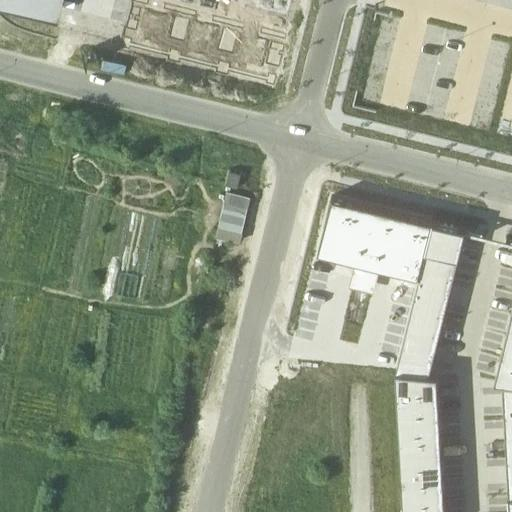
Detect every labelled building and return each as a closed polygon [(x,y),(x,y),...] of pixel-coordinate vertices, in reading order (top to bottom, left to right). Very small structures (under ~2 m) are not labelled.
[(141,0),(136,0),(125,45),(174,57),(185,11),(141,0)] [(185,11),(174,57),(222,69),(234,23),(185,11)] [(234,23),(222,69),(271,81),(282,35),(234,23)] [(237,187),(241,172),(229,169),(225,184),(237,187)] [(248,200),(223,194),(215,229),(239,234),(248,200)] [(331,194),(318,250),(418,275),(432,219),(331,194)] [(432,219),(425,248),(426,249),(426,248),(458,255),(457,256),(458,256),(465,227),(432,219)] [(426,249),(421,267),(453,275),(457,256),(458,255),(426,248),(426,249)] [(421,267),(416,286),(448,294),(453,275),(421,267)] [(416,286),(411,306),(443,314),(448,294),(416,286)] [(411,306),(407,325),(438,333),(443,314),(411,306)] [(407,325),(402,345),(434,353),(438,333),(407,325)] [(511,337),(505,335),(500,355),(511,357),(511,337)] [(402,345),(396,370),(429,372),(434,353),(402,345)] [(511,357),(500,355),(494,380),(502,381),(511,381),(511,357)] [(429,372),(396,370),(397,397),(438,395),(437,373),(429,372)] [(511,381),(502,381),(503,401),(511,400),(511,381)] [(438,395),(397,397),(398,417),(439,415),(438,395)] [(511,400),(503,401),(504,417),(511,416),(511,400)] [(439,415),(398,417),(399,439),(440,437),(439,415)] [(440,437),(399,439),(400,459),(441,457),(440,437)] [(441,457),(400,459),(402,481),(442,479),(441,457)] [(442,479),(402,481),(403,501),(444,499),(444,498),(442,479)] [(403,501),(402,501),(402,511),(444,511),(444,498),(444,499),(403,501)]
